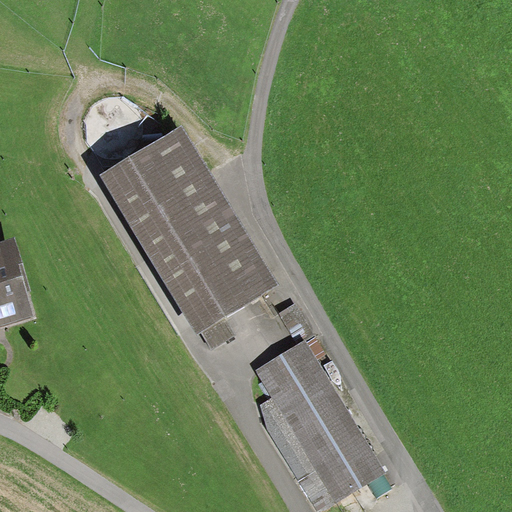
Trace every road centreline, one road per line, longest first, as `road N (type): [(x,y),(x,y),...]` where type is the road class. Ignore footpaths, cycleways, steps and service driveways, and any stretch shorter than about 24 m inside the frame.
road 1 (residential): [(431,511),(262,209),(252,162),(256,117),(289,0)]
road 2 (residential): [(0,427),(136,511)]
